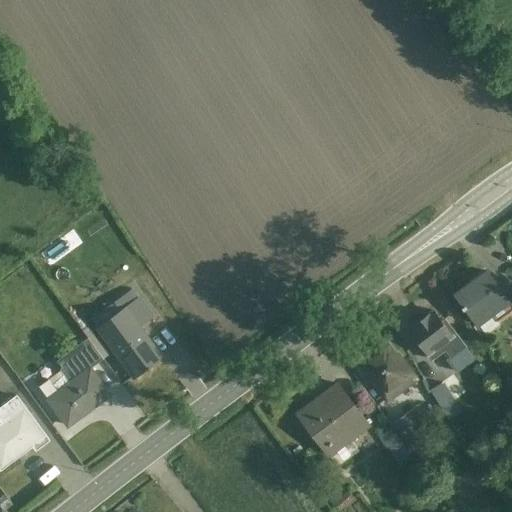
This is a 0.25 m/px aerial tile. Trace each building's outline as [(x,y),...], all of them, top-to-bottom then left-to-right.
[(478,325),(511,300),(486,267),(453,292),(478,325)] [(97,324),(134,377),(176,347),(139,295),(97,324)] [(437,365),(465,345),(438,307),(410,327),(437,365)] [(0,337),(0,375),(16,395),(34,379),(0,337)] [(391,398),(417,378),(388,342),(362,362),(391,398)] [(70,425),(111,393),(86,361),(45,393),(70,425)] [(329,456),(372,423),(338,380),(296,413),(329,456)] [(0,467),(45,434),(23,405),(0,422),(0,467)] [(426,409),(403,425),(417,447),(441,431),(426,409)]
